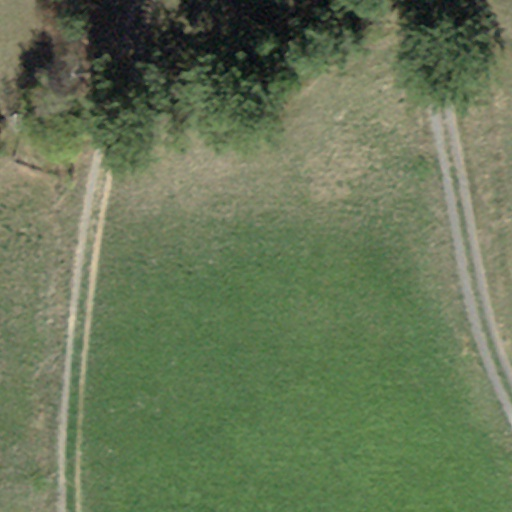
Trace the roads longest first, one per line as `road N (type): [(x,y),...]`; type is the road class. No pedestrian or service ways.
road 1 (track): [(138,0),(89,196),(59,449),(64,511)]
road 2 (track): [(410,0),(481,348),(511,424)]
